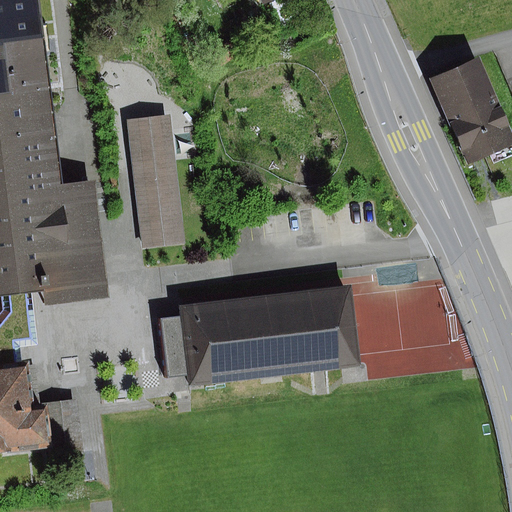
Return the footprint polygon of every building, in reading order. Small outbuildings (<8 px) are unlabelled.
[(0,0),(0,293),(39,289),(42,313),(110,305),(95,182),(59,187),(36,0),(0,0)] [(511,138),(479,60),(432,80),(468,166),(511,148),(511,138)] [(172,117),(127,121),(140,250),(185,246),(172,117)] [(346,288),(179,307),(180,317),(159,320),(166,377),(185,375),(186,386),(355,367),(346,288)] [(0,453),(45,448),(41,405),(27,406),(22,362),(0,364),(0,453)] [(74,400),(45,403),(49,449),(79,446),(74,400)]
